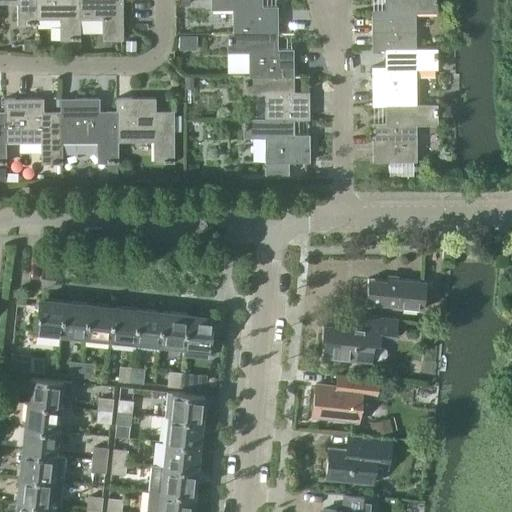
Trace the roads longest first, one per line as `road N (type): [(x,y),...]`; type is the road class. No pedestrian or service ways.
road 1 (residential): [(244,511),(274,220)]
road 2 (residential): [(0,224),(274,220)]
road 3 (residential): [(0,62),(144,71),(162,42),(163,0)]
road 4 (residential): [(344,217),(342,0)]
road 5 (residential): [(344,217),(511,215)]
